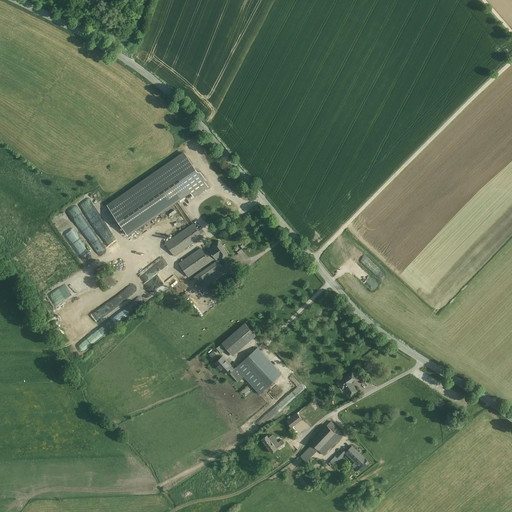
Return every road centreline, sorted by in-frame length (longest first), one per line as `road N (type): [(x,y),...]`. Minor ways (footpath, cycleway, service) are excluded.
road 1 (secondary): [(15,0),(111,50),(182,103),(312,260)]
road 2 (unclassified): [(511,59),(312,260)]
road 3 (secondary): [(312,260),(395,343),(511,418)]
